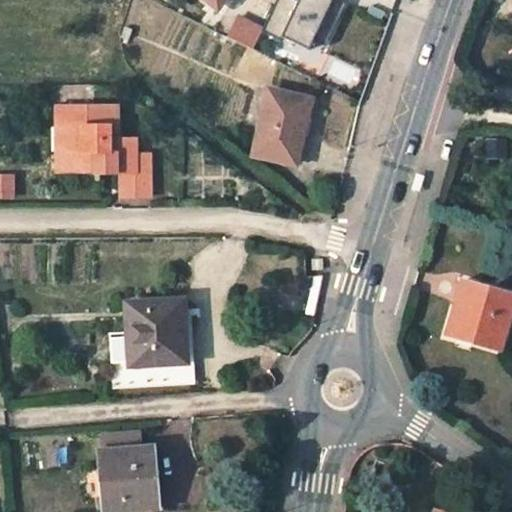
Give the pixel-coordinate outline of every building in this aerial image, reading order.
[(208,0),(220,9),(226,0),(208,0)] [(276,0),(262,31),(280,39),(282,36),(309,49),(314,39),(326,45),(346,2),(342,0),(276,0)] [(228,36),(253,48),(263,27),(238,15),(228,36)] [(309,49),(282,36),(280,39),(278,44),(305,57),(309,49)] [(311,98),(270,89),(255,154),(296,163),(311,98)] [(118,106),(59,106),(59,125),(69,125),(69,163),(95,163),(95,173),(101,173),(123,173),(137,172),(137,155),(137,138),(119,139),(112,139),(112,125),(118,124),(118,106)] [(60,173),(95,173),(95,163),(69,163),(69,125),(59,125),(60,173)] [(152,155),(137,155),(137,172),(152,172),(153,172),(152,155)] [(0,172),(0,197),(14,198),(14,173),(0,172)] [(152,172),(123,173),(123,197),(152,197),(152,172)] [(322,272),(322,260),(310,260),(311,273),(322,272)] [(502,348),(511,312),(511,292),(464,280),(449,334),(502,348)] [(185,300),(128,305),(129,333),(113,334),(117,387),(189,383),(185,331),(187,327),(185,300)] [(83,387),(75,387),(76,398),(84,398),(83,387)] [(101,452),(105,511),(114,511),(161,508),(155,447),(144,448),(143,433),(103,436),(103,452),(101,452)]
